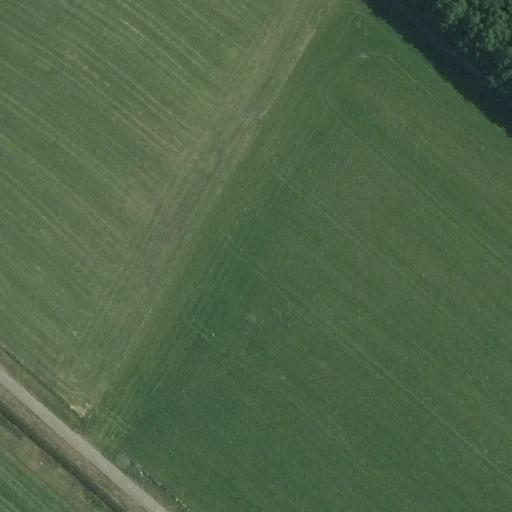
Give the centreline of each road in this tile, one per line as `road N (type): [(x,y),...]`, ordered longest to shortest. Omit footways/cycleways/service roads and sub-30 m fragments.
road 1 (unclassified): [(0,377),(155,511)]
road 2 (track): [(511,97),(398,0)]
